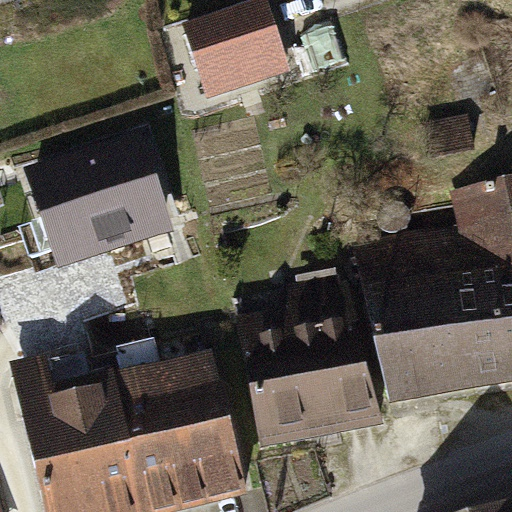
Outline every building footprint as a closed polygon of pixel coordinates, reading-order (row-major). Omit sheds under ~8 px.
[(265,3),(189,28),(214,103),(290,77),(265,3)] [(139,137),(25,176),(60,280),(175,241),(139,137)] [(465,230),(373,245),(399,415),(511,397),(511,183),(459,191),(465,230)] [(365,291),(242,313),(267,453),(390,431),(365,291)] [(204,511),(255,500),(219,351),(27,396),(54,511),(204,511)] [(9,511),(0,473),(0,511),(9,511)]
